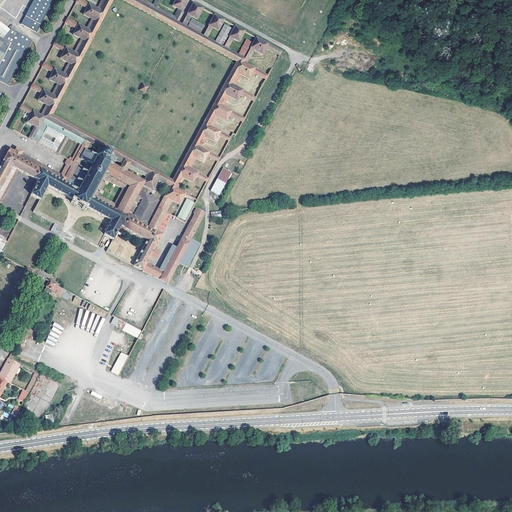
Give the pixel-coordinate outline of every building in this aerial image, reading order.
[(94,154),(89,151),(92,144),(100,149),(96,155),(98,156),(102,150),(111,154),(108,161),(110,162),(86,207),(110,220),(103,234),(113,239),(120,225),(146,239),(133,265),(149,273),(167,283),(178,263),(190,239),(204,212),(193,207),(191,211),(194,213),(176,246),(172,244),(159,269),(147,262),(150,256),(156,259),(160,251),(154,248),(163,231),(156,228),(165,212),(171,199),(179,203),(185,192),(178,189),(184,178),(192,182),(196,176),(207,181),(209,178),(189,167),(195,158),(203,162),(207,155),(218,161),(220,158),(200,147),(206,137),(214,142),(218,135),(229,141),(231,137),(211,127),(217,117),(225,121),(229,114),(243,122),(245,118),(223,106),(229,95),(237,100),(241,93),(255,101),(257,97),(234,85),(240,74),(249,79),(253,72),(267,79),(269,75),(246,63),(254,50),(262,54),(266,47),(280,55),(282,52),(257,38),(245,58),(228,49),(234,39),(240,41),(245,31),(239,28),(236,26),(225,47),(207,38),(213,27),(219,30),(224,20),(215,15),(204,36),(186,26),(191,15),(198,19),(203,9),(196,5),(193,3),(182,24),(177,22),(188,0),(187,0),(175,0),(173,6),(178,9),(174,16),(157,7),(161,0),(156,0),(153,5),(143,0),(101,0),(97,8),(80,0),(76,0),(76,2),(87,8),(84,14),(92,18),(87,28),(67,18),(65,23),(76,28),(73,34),(81,38),(74,52),(55,42),(53,45),(64,51),(60,58),(68,63),(62,74),(44,64),(42,67),(52,72),(49,79),(57,84),(51,94),(33,84),(31,88),(41,93),(37,100),(46,105),(40,115),(22,105),(20,109),(30,114),(26,123),(34,128),(29,138),(32,140),(41,123),(65,136),(56,153),(59,155),(68,138),(79,144),(70,161),(67,159),(65,164),(66,164),(60,175),(24,155),(29,146),(20,141),(18,145),(8,140),(6,143),(11,146),(0,166),(0,188),(12,166),(18,169),(38,180),(30,194),(40,199),(47,186),(71,199),(94,154)] [(33,0),(21,24),(36,32),(53,0),(33,0)] [(192,19),(189,26),(201,33),(205,26),(192,19)] [(0,80),(8,85),(22,58),(32,40),(11,28),(10,29),(0,21),(0,80)] [(225,24),(216,41),(223,44),(232,28),(225,24)] [(240,53),(245,56),(254,40),(249,37),(240,53)] [(84,210),(86,207),(110,162),(108,161),(111,154),(102,150),(98,156),(96,155),(94,154),(71,199),(69,202),(84,210)] [(0,201),(0,202),(18,169),(12,166),(0,188),(0,201)] [(227,175),(220,172),(208,194),(215,198),(227,175)] [(178,215),(185,218),(193,201),(187,198),(178,215)] [(171,215),(165,212),(156,228),(163,231),(171,215)] [(54,224),(50,231),(60,235),(63,228),(54,224)] [(190,239),(178,263),(186,267),(199,243),(190,239)] [(111,240),(107,251),(114,254),(118,242),(111,240)] [(21,279),(27,282),(29,278),(30,278),(33,272),(26,268),(26,269),(21,279)] [(50,280),(49,281),(46,287),(47,287),(45,290),(51,293),(52,292),(56,284),(50,280)] [(71,293),(56,284),(52,292),(67,300),(71,293)] [(101,325),(105,319),(98,315),(94,321),(101,325)] [(111,323),(138,338),(141,331),(115,317),(111,323)] [(46,343),(55,346),(58,334),(49,331),(46,343)] [(111,372),(118,376),(128,356),(121,353),(111,372)] [(20,363),(9,357),(3,367),(0,374),(0,376),(8,381),(10,382),(20,363)] [(35,371),(26,390),(29,391),(38,373),(35,371)] [(24,402),(28,392),(23,389),(18,399),(24,402)] [(92,391),(91,394),(101,399),(102,396),(92,391)] [(11,414),(16,416),(20,408),(15,406),(11,414)]
